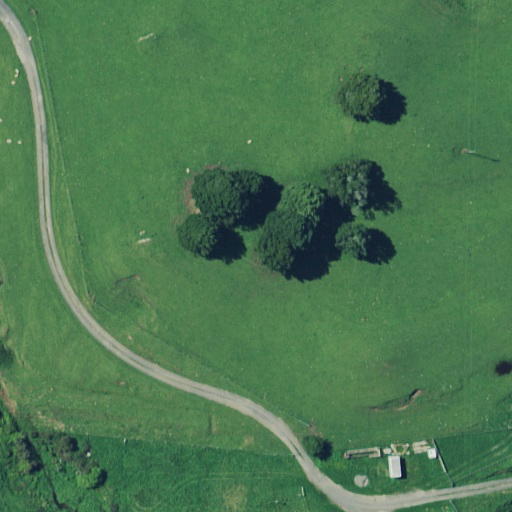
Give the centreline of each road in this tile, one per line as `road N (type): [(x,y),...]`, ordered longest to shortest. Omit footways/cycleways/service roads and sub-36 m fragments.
road 1 (track): [(0,1),(34,119),(52,266),(131,363),(262,419),(343,511)]
road 2 (track): [(374,511),(511,492)]
